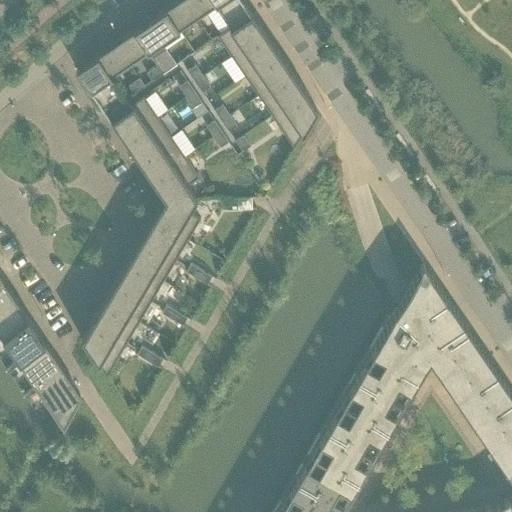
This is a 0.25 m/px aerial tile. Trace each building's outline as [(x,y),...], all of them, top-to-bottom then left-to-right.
[(214,3),(212,0),(175,0),(166,6),(180,27),(214,3)] [(212,0),(214,3),(216,7),(230,26),(249,13),(250,12),(242,0),(212,0)] [(180,27),(166,6),(132,30),(146,50),(151,58),(166,48),(160,40),(180,27)] [(250,12),(249,13),(230,26),(223,30),(217,35),(222,42),(230,55),(237,50),(262,33),(264,32),(250,12)] [(146,50),(132,30),(96,54),(110,75),(146,50)] [(264,32),(262,33),(237,50),(230,55),(241,71),(244,75),(276,53),(278,52),(264,32)] [(165,49),(151,58),(156,65),(157,65),(162,73),(176,64),(165,49)] [(278,52),(276,53),(244,75),(258,95),(289,74),(291,72),(278,52)] [(96,54),(75,68),(89,89),(106,113),(126,99),(126,98),(110,75),(96,54)] [(194,80),(202,75),(195,64),(187,70),(194,80)] [(162,73),(157,65),(156,65),(146,72),(152,80),(162,73)] [(291,72),(289,74),(258,95),(259,97),(271,115),(303,94),(305,92),(291,72)] [(194,80),(201,91),(209,86),(202,75),(194,80)] [(139,77),(128,85),(133,93),(144,85),(139,77)] [(193,91),(186,80),(178,86),(185,96),(193,91)] [(193,91),(185,96),(193,107),(201,101),(193,91)] [(305,92),(303,94),(271,115),(276,122),(293,147),(314,111),(316,108),(305,92)] [(122,138),(132,131),(156,115),(143,95),(130,104),(109,118),(122,137),(122,138)] [(221,120),(229,115),(222,104),(214,110),(221,120)] [(156,115),(132,131),(122,138),(130,148),(136,157),(170,134),(164,126),(157,115),(156,115)] [(229,115),(221,120),(228,131),(236,125),(229,115)] [(212,136),(221,130),(213,119),(205,125),(212,136)] [(221,130),(212,136),(220,147),(228,141),(221,130)] [(150,176),(183,154),(170,134),(136,157),(149,177),(150,176)] [(243,134),(234,140),(237,143),(242,151),(250,145),(245,137),(243,134)] [(150,176),(149,177),(153,183),(163,198),(165,198),(195,197),(186,184),(198,176),(183,154),(150,176)] [(251,208),(251,196),(237,197),(237,209),(251,208)] [(184,236),(187,237),(190,233),(199,217),(187,210),(195,197),(165,198),(163,198),(152,217),(155,218),(184,236)] [(237,197),(226,197),(226,209),(237,209),(237,197)] [(155,218),(152,217),(149,223),(140,237),(162,250),(175,258),(187,237),(184,236),(155,218)] [(162,250),(140,237),(136,245),(128,258),(157,275),(163,279),(175,258),(162,250)] [(163,279),(157,275),(128,258),(116,279),(151,299),(161,281),(163,279)] [(196,277),(201,269),(190,263),(186,271),(196,277)] [(395,310),(423,352),(464,324),(422,263),(403,295),(395,310)] [(196,277),(206,283),(211,276),(201,269),(196,277)] [(0,295),(8,290),(0,277),(0,295)] [(151,299),(116,279),(103,300),(138,320),(151,299)] [(0,333),(0,334),(26,316),(8,290),(0,295),(0,333)] [(91,320),(126,341),(138,320),(103,300),(91,320)] [(171,319),(176,311),(166,305),(161,312),(171,319)] [(428,360),(423,352),(395,310),(371,350),(418,377),(428,360)] [(171,319),(182,325),(186,317),(176,311),(171,319)] [(44,342),(26,316),(0,334),(2,337),(18,360),(44,342)] [(126,341),(91,320),(81,337),(106,375),(126,341)] [(423,352),(428,360),(440,377),(481,349),(464,324),(423,352)] [(62,368),(44,342),(18,360),(20,363),(36,386),(62,368)] [(147,360),(152,352),(141,346),(136,354),(147,360)] [(481,349),(440,377),(457,402),(498,374),(481,349)] [(371,350),(364,363),(411,390),(418,377),(371,350)] [(147,360),(157,366),(162,358),(152,352),(147,360)] [(18,360),(5,369),(7,372),(20,363),(18,360)] [(364,363),(356,375),(403,403),(411,390),(364,363)] [(62,368),(36,386),(38,388),(53,411),(62,424),(79,394),(62,368)] [(511,394),(498,374),(457,402),(474,427),(511,401),(511,394)] [(356,375),(349,388),(396,416),(403,403),(356,375)] [(36,386),(22,394),(25,397),(38,388),(36,386)] [(349,388),(341,401),(388,428),(396,416),(349,388)] [(341,401),(334,414),(381,441),(388,428),(341,401)] [(511,437),(511,401),(474,427),(492,452),(511,437)] [(334,414),(326,427),(373,454),(381,441),(334,414)] [(326,427),(319,439),(366,467),(373,454),(326,427)] [(511,475),(511,437),(492,452),(509,477),(511,475)] [(319,439),(311,452),(358,480),(366,467),(319,439)] [(311,452),(304,465),(351,493),(358,480),(311,452)] [(304,465),(296,478),(343,505),(351,493),(304,465)] [(296,478),(289,491),(325,511),(339,511),(343,505),(296,478)] [(325,511),(289,491),(281,504),(295,511),(325,511)] [(511,511),(511,505),(506,497),(496,504),(499,511),(511,511)]
